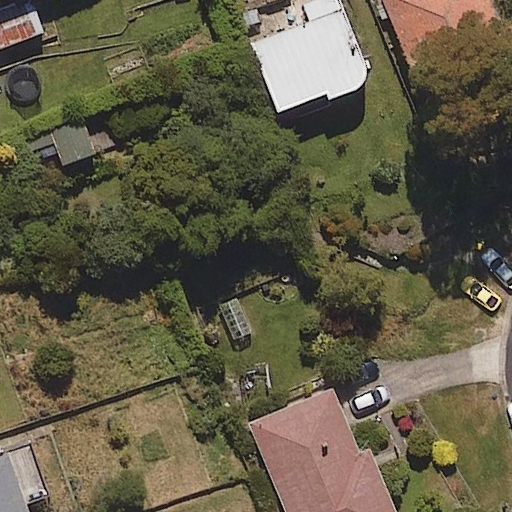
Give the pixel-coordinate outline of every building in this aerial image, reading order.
[(29,0),(0,0),(0,55),(44,39),(30,0),(29,0)] [(371,94),(339,0),(309,0),(302,3),(309,24),(251,44),(278,125),(371,94)] [(511,72),(511,62),(486,0),(382,0),(427,107),(511,72)] [(0,75),(0,99),(8,97),(0,75)] [(98,161),(85,133),(52,148),(65,176),(98,161)] [(359,459),(334,397),(252,431),(285,511),(393,511),(370,455),(359,459)] [(49,504),(34,454),(0,464),(0,511),(26,511),(49,504)]
